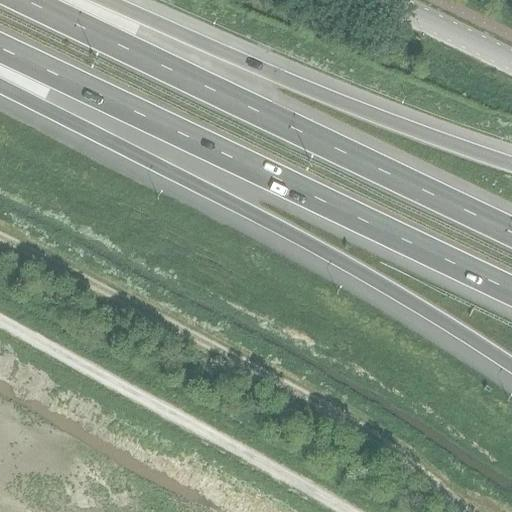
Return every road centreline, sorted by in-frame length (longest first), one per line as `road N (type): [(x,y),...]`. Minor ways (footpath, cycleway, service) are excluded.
road 1 (motorway): [(0,84),(408,300),(511,367)]
road 2 (motorway): [(0,49),(511,292)]
road 3 (motorway): [(511,232),(23,0)]
road 4 (motorway): [(511,168),(96,0)]
road 5 (tertiary): [(511,68),(377,0)]
